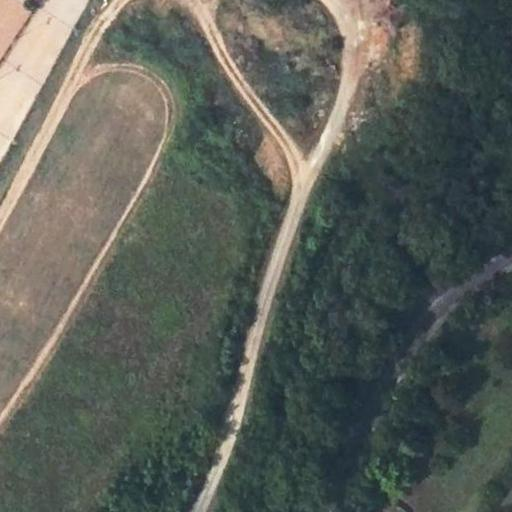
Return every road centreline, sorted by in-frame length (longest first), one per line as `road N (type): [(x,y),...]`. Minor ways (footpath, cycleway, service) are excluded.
road 1 (residential): [(325,0),(369,32),(281,229),(222,453),(193,511)]
road 2 (tertiary): [(511,249),(439,298),(409,333),(311,511)]
